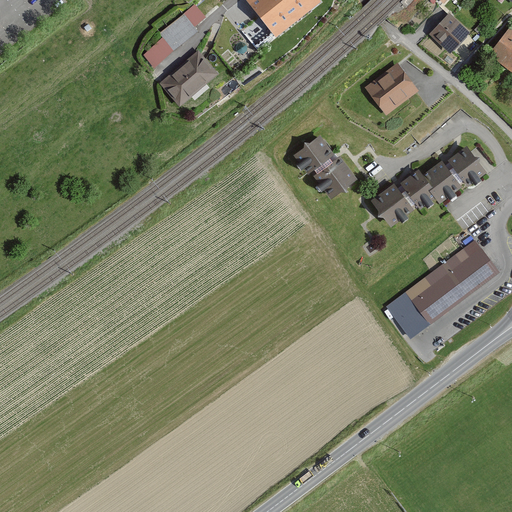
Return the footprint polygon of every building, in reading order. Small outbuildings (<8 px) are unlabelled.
[(205,12),(193,0),(139,49),(153,66),(205,12)] [(251,0),(281,36),(321,4),(318,0),(251,0)] [(470,29),(449,9),(429,31),(450,51),(470,29)] [(511,25),(509,23),(488,51),(511,69),(511,25)] [(223,72),(200,46),(158,80),(181,104),(223,72)] [(388,68),(364,84),(387,113),(420,87),(401,64),(392,72),(388,68)] [(359,175),(321,132),(294,150),(330,196),(359,175)] [(408,174),(372,195),(390,221),(420,203),(424,206),(439,196),(443,199),(463,182),(467,184),(491,161),(473,135),(447,154),(440,154),(413,175),(408,174)] [(500,273),(475,240),(386,307),(411,340),(500,273)]
